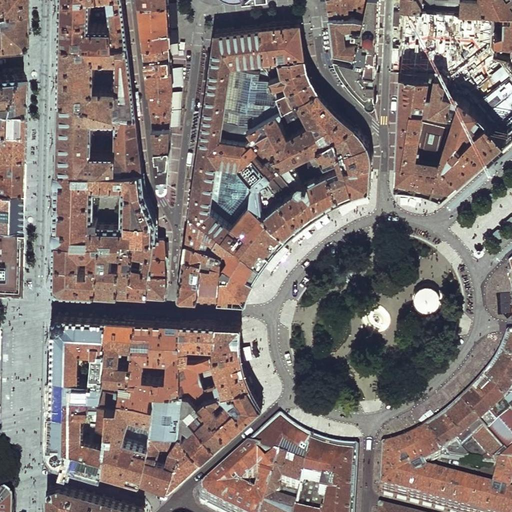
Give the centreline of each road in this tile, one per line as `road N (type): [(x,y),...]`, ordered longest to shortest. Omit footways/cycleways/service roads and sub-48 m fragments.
road 1 (residential): [(133,0),(156,189),(177,218)]
road 2 (residential): [(205,10),(177,218)]
road 3 (residential): [(177,218),(172,305),(272,312)]
road 4 (residential): [(272,312),(276,359),(293,392),(326,412),(370,418)]
road 5 (residential): [(383,134),(329,81),(312,0)]
road 6 (residential): [(387,217),(322,247),(272,312)]
road 7 (residential): [(370,418),(402,408),(443,377),(478,323)]
road 8 (residential): [(383,134),(391,0)]
